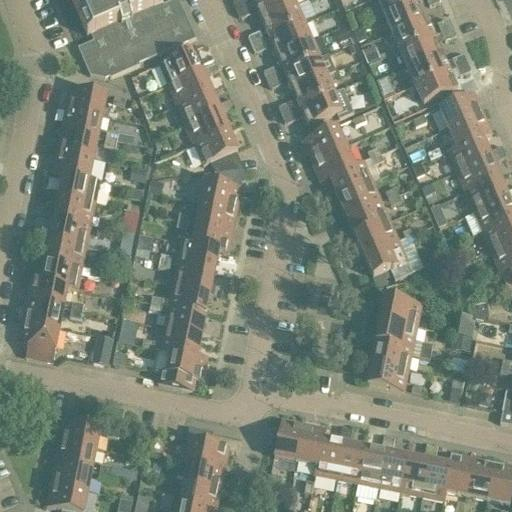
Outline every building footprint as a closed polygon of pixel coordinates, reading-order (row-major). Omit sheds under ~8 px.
[(70,0),(87,38),(86,39),(86,40),(90,39),(92,45),(77,52),(89,80),(104,83),(109,81),(110,83),(140,69),(137,62),(145,59),(147,64),(195,43),(177,1),(162,8),(162,7),(161,6),(158,0),(70,0)] [(232,7),(235,14),(247,9),(243,0),(233,5),(232,7)] [(295,9),(291,0),(267,0),(253,6),(261,23),(295,9)] [(417,5),(415,0),(379,0),(376,1),(384,19),(417,5)] [(439,3),(437,0),(428,0),(424,2),(428,11),(438,6),(439,3)] [(391,37),(425,22),(417,5),(384,19),(391,37)] [(251,18),(247,9),(235,14),(238,21),(241,22),(251,18)] [(303,26),(295,9),(261,23),(269,41),(303,26)] [(399,54),(433,39),(425,22),(391,37),(399,54)] [(436,28),(440,36),(452,31),(449,24),(446,24),(436,28)] [(310,45),(303,26),(269,41),(276,59),(310,45)] [(455,38),(452,31),(440,36),(443,45),(453,41),(455,38)] [(247,43),(250,49),(262,44),(258,36),(248,40),(247,43)] [(440,57),(433,39),(399,54),(407,72),(440,57)] [(266,53),(262,44),(250,49),(254,57),(257,57),(266,53)] [(318,62),(310,45),(276,59),(284,77),(318,62)] [(199,70),(193,55),(158,70),(167,90),(202,75),(199,70)] [(415,90),(448,75),(440,57),(407,72),(415,90)] [(451,63),(455,72),(467,67),(463,59),(460,59),(451,63)] [(291,94),(325,79),(318,62),(284,77),(291,94)] [(215,69),(213,64),(206,67),(211,78),(218,75),(215,69)] [(211,78),(206,67),(199,70),(202,75),(167,90),(176,110),(210,95),(204,81),(211,78)] [(470,74),(467,67),(455,72),(458,80),(468,76),(470,74)] [(263,77),(266,85),(277,80),(274,71),(264,75),(263,77)] [(456,94),(448,75),(415,90),(423,109),(456,94)] [(333,97),(325,79),(291,94),(299,112),(333,97)] [(281,88),(277,80),(266,85),(269,91),(272,92),(281,88)] [(70,93),(65,114),(101,122),(106,100),(70,93)] [(342,93),(333,97),(299,112),(307,131),(336,118),(338,124),(352,118),(342,93)] [(216,109),(210,95),(176,110),(184,130),(219,115),(216,109)] [(438,113),(447,133),(481,118),(472,97),(438,112),(438,113)] [(125,104),(113,102),(112,109),(123,112),(125,104)] [(232,109),(230,103),(223,106),(228,117),(235,115),(232,109)] [(228,117),(223,106),(216,109),(219,115),(184,130),(193,149),(227,134),(221,120),(228,117)] [(278,113),(281,120),(292,115),(289,106),(279,110),(278,113)] [(97,143),(101,122),(65,114),(61,136),(97,143)] [(296,124),(292,115),(281,120),(284,128),(287,128),(296,124)] [(490,139),(481,118),(447,133),(455,152),(456,154),(481,143),(490,139)] [(366,126),(362,119),(352,124),(355,131),(366,126)] [(426,127),(423,119),(412,124),(415,131),(426,127)] [(301,145),(310,165),(344,150),(336,130),(301,145)] [(236,155),(227,134),(193,149),(202,170),(209,167),(214,177),(242,173),(239,166),(237,167),(233,157),(236,155)] [(93,163),(97,143),(61,136),(57,156),(93,163)] [(106,137),(104,145),(116,147),(117,139),(106,137)] [(487,156),(481,143),(456,154),(455,152),(445,156),(455,177),(489,162),(487,156)] [(114,154),(116,147),(104,145),(103,152),(114,154)] [(353,170),(344,150),(310,165),(319,187),(329,183),(354,172),(353,170)] [(503,156),(500,150),(493,153),(498,164),(505,161),(503,156)] [(366,157),(369,163),(379,158),(377,152),(366,157)] [(440,160),(440,158),(437,153),(426,158),(429,164),(440,160)] [(498,164),(493,153),(487,156),(489,162),(455,177),(463,197),(498,182),(491,167),(498,164)] [(89,185),(93,163),(57,156),(52,179),(61,181),(61,180),(88,185),(89,185)] [(383,166),(379,158),(369,163),(372,171),(383,166)] [(337,202),(371,187),(362,166),(353,170),(354,172),(329,183),(337,202)] [(241,182),(242,173),(214,177),(212,187),(204,186),(200,208),(236,215),(240,193),(237,193),(238,182),(241,182)] [(98,187),(89,185),(88,185),(61,180),(61,181),(57,201),(94,208),(98,187)] [(504,196),(498,182),(463,197),(472,217),(506,202),(504,196)] [(380,207),(371,187),(337,202),(346,222),(380,207)] [(384,197),(386,203),(397,198),(394,192),(384,197)] [(511,205),(511,195),(511,193),(504,196),(506,202),(472,217),(481,237),(511,223),(511,215),(509,207),(511,205)] [(401,206),(397,198),(386,203),(390,211),(401,206)] [(90,229),(94,208),(57,201),(53,222),(90,229)] [(354,242),(388,227),(380,207),(346,222),(354,242)] [(232,236),(236,215),(200,208),(195,229),(232,236)] [(178,218),(176,225),(188,228),(189,220),(178,218)] [(85,251),(90,229),(53,222),(48,244),(85,251)] [(511,223),(481,237),(489,257),(511,246),(511,223)] [(98,224),(97,231),(108,233),(110,226),(98,224)] [(186,235),(188,228),(176,225),(175,232),(186,235)] [(363,262),(397,246),(388,227),(354,242),(363,262)] [(227,259),(232,236),(195,229),(191,250),(191,251),(217,257),(227,259)] [(107,240),(108,233),(97,231),(96,238),(107,240)] [(401,237),(404,243),(415,238),(412,232),(401,237)] [(418,246),(415,238),(404,243),(407,250),(418,246)] [(81,272),(85,251),(48,244),(44,265),(81,272)] [(410,278),(397,246),(363,262),(371,282),(388,274),(393,285),(410,278)] [(511,246),(489,257),(498,277),(508,273),(507,271),(511,268),(511,246)] [(213,277),(217,257),(191,251),(191,250),(181,248),(177,270),(213,277)] [(159,259),(158,266),(170,268),(171,261),(159,259)] [(77,295),(81,272),(44,265),(40,286),(40,287),(66,292),(66,293),(77,295)] [(168,276),(170,268),(158,266),(157,273),(168,276)] [(90,267),(88,274),(100,276),(101,269),(90,267)] [(208,298),(213,277),(177,270),(172,291),(208,298)] [(98,283),(100,276),(88,274),(87,281),(98,283)] [(62,313),(66,293),(66,292),(40,287),(40,286),(31,284),(26,306),(62,313)] [(204,319),(208,298),(172,291),(168,312),(204,319)] [(151,301),(149,309),(161,311),(163,303),(151,301)] [(383,303),(379,324),(415,331),(420,310),(383,303)] [(58,334),(62,313),(26,306),(22,327),(58,334)] [(71,307),(69,315),(81,317),(83,310),(71,307)] [(159,318),(161,311),(149,309),(148,315),(159,318)] [(200,340),(204,319),(168,312),(164,333),(200,340)] [(80,324),(81,317),(69,315),(68,322),(80,324)] [(473,326),(459,323),(455,339),(470,342),(473,326)] [(411,353),(415,331),(379,324),(374,346),(411,353)] [(51,368),(58,334),(22,327),(17,349),(27,351),(25,363),(51,368)] [(196,361),(200,340),(164,333),(159,356),(169,357),(169,356),(196,361)] [(111,345),(96,342),(90,368),(106,371),(111,345)] [(469,345),(454,342),(452,352),(467,355),(469,345)] [(142,345),(140,352),(151,354),(153,346),(142,345)] [(407,374),(411,353),(374,346),(370,367),(407,374)] [(420,347),(418,355),(430,357),(432,350),(420,347)] [(430,357),(418,355),(417,362),(429,364),(430,357)] [(169,356),(169,357),(165,378),(160,377),(157,389),(191,396),(194,385),(201,386),(206,363),(196,361),(169,356)] [(511,366),(500,364),(499,371),(511,373),(511,368),(511,366)] [(402,397),(407,374),(370,367),(366,390),(402,397)] [(509,381),(511,373),(499,371),(497,378),(509,381)] [(410,398),(421,400),(422,393),(411,391),(410,398)] [(511,395),(505,395),(498,428),(511,431),(511,395)] [(106,428),(108,416),(96,413),(94,426),(106,428)] [(108,413),(108,416),(106,428),(119,431),(123,416),(108,413)] [(63,425),(59,447),(95,454),(99,433),(63,425)] [(295,466),(302,430),(280,425),(272,461),(273,462),(295,466)] [(317,470),(322,444),(324,434),(302,430),(295,466),(314,470),(317,470)] [(191,446),(187,467),(224,474),(228,452),(210,449),(212,437),(188,432),(186,445),(191,446)] [(345,433),(339,432),(338,440),(349,442),(351,434),(345,433)] [(349,442),(338,440),(336,447),(342,448),(335,484),(356,488),(363,453),(348,450),(349,442)] [(387,442),(382,441),(380,448),(391,450),(393,443),(387,442)] [(336,447),(322,444),(317,470),(314,470),(313,479),(335,484),(342,448),(336,447)] [(91,475),(95,454),(59,447),(54,468),(91,475)] [(390,458),(391,450),(380,448),(378,456),(384,457),(377,493),(398,497),(405,461),(390,458)] [(430,451),(424,449),(422,457),(434,459),(436,452),(430,451)] [(378,456),(363,453),(356,488),(357,489),(377,493),(384,457),(378,456)] [(434,459),(422,457),(421,464),(427,465),(420,501),(442,506),(444,496),(442,496),(448,470),(433,467),(434,459)] [(465,501),(472,464),(450,460),(448,470),(442,496),(444,496),(465,501)] [(421,464),(405,461),(398,497),(420,501),(427,465),(421,464)] [(179,466),(168,464),(166,471),(178,474),(179,466)] [(486,505),(493,469),(472,464),(465,501),(486,505)] [(219,495),(224,474),(187,467),(182,488),(219,495)] [(86,497),(91,475),(54,468),(50,489),(86,497)] [(511,484),(511,472),(493,469),(486,505),(507,510),(511,484)] [(100,470),(98,477),(110,480),(111,472),(100,470)] [(108,487),(110,480),(98,477),(97,484),(108,487)] [(269,478),(266,490),(274,491),(276,480),(269,478)] [(310,499),(313,487),(305,486),(303,497),(310,499)] [(193,511),(215,511),(219,495),(182,488),(178,509),(193,511)] [(83,511),(86,497),(50,489),(46,511),(51,511),(83,511)] [(377,493),(357,489),(355,500),(374,505),(377,493)] [(161,498),(160,505),(171,508),(172,500),(161,498)] [(137,511),(147,511),(150,501),(140,499),(137,511)]
